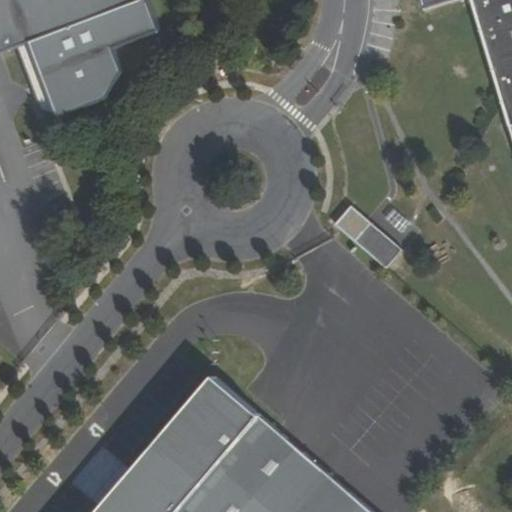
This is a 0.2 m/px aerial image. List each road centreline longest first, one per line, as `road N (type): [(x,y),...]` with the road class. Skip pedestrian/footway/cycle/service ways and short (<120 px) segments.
road 1 (unclassified): [(0,448),(170,236)]
road 2 (unclassified): [(261,111),(213,103),(169,125),(147,168),(147,193),(170,236)]
road 3 (unclassified): [(170,236),(219,258),(270,243),(300,200),(296,148)]
road 4 (unclassified): [(296,148),(346,71),(344,0)]
road 5 (unclassified): [(328,0),(326,28),(261,111)]
